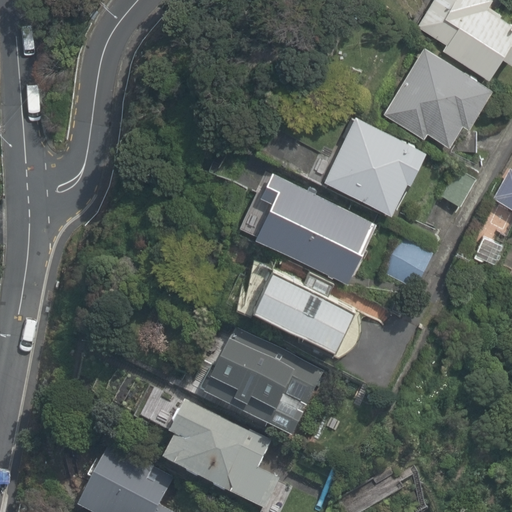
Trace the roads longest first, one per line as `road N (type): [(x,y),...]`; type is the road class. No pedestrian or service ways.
road 1 (residential): [(142,0),(100,61),(86,166),(41,197)]
road 2 (residential): [(13,0),(17,98),(41,197)]
road 3 (residential): [(41,197),(0,391)]
